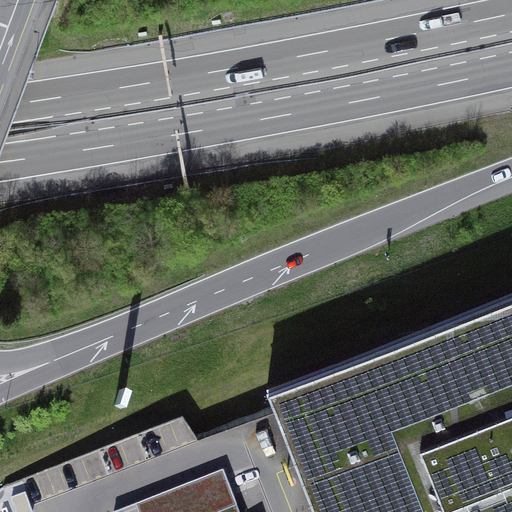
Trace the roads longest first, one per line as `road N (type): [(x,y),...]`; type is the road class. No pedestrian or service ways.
road 1 (track): [(0,471),(511,276)]
road 2 (motorway): [(0,162),(511,69)]
road 3 (motorway): [(511,13),(0,105)]
road 4 (motorway): [(111,336),(511,167)]
road 5 (motorway): [(0,394),(111,336)]
